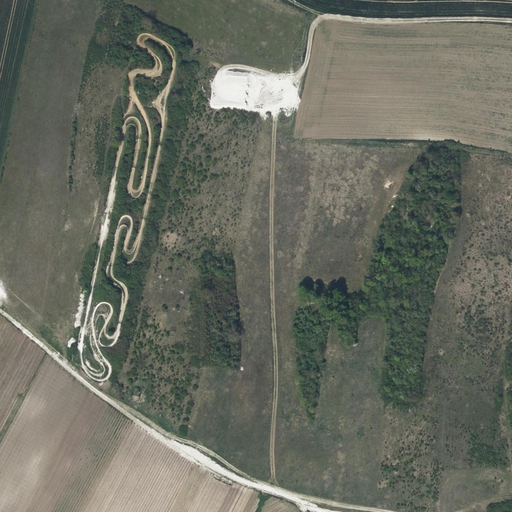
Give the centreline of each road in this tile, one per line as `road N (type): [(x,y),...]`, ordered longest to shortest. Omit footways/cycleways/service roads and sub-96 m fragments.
road 1 (track): [(301,511),(226,482),(163,440),(0,310)]
road 2 (track): [(287,0),(359,19),(511,20)]
